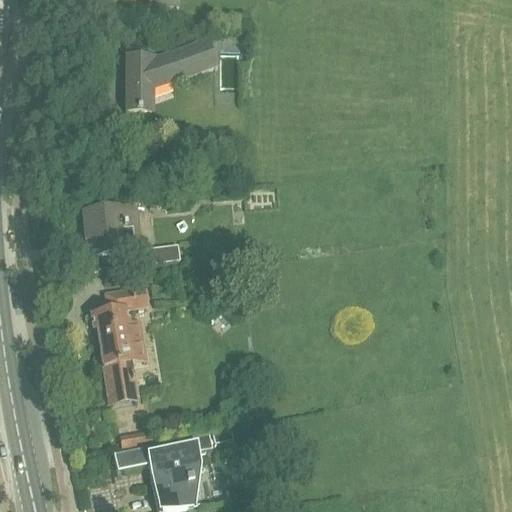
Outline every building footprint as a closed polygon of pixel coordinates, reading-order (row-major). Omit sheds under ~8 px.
[(207,43),(159,60),(154,62),(154,60),(125,60),(125,115),(153,115),(153,99),(151,98),(151,92),(216,68),(207,43)] [(202,194),(192,196),(193,205),(204,203),(202,194)] [(113,258),(114,271),(179,263),(177,249),(142,253),(137,211),(84,217),(90,261),(113,258)] [(109,314),(92,317),(94,333),(97,333),(109,400),(136,395),(131,366),(146,363),(144,348),(140,330),(139,324),(128,326),(126,313),(147,309),(144,292),(143,292),(141,280),(124,283),(126,295),(106,298),(109,314)] [(126,451),(157,446),(155,430),(123,435),(126,451)] [(211,438),(213,448),(232,444),(230,434),(211,438)] [(201,470),(198,457),(211,454),(207,437),(151,450),(116,457),(120,476),(149,470),(151,480),(146,481),(147,482),(151,481),(153,488),(134,492),(134,494),(153,490),(157,511),(184,511),(196,509),(201,470)]
